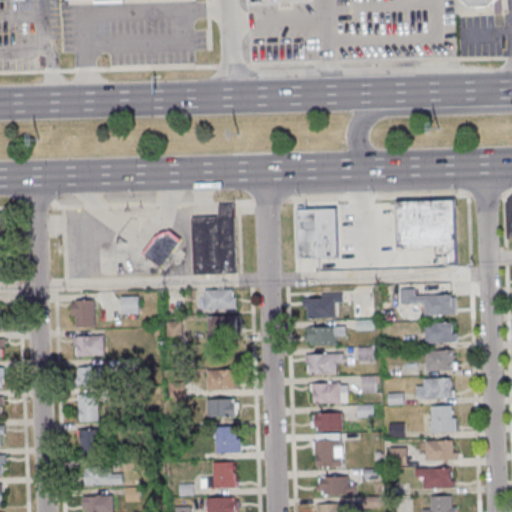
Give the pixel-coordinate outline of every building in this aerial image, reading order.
[(398,199),(398,247),(445,247),(445,265),(457,265),(457,199),(398,199)] [(192,216),(194,275),(238,274),(236,204),(219,204),(219,215),(192,216)] [(339,258),(338,205),(298,206),(299,258),(339,258)] [(144,254),(163,267),(182,240),(163,227),(144,254)] [(425,314),(457,314),(457,294),(419,295),(419,288),(401,288),(401,304),(425,303),(425,314)] [(206,308),(237,308),(237,289),(206,289),(206,308)] [(122,313),(140,313),(140,295),(122,295),(122,313)] [(184,312),(184,297),(172,297),(172,312),(184,312)] [(331,317),(331,298),(305,298),(305,317),(331,317)] [(73,299),(73,326),(96,326),(96,299),(73,299)] [(239,315),(211,315),(211,333),(239,333),(239,315)] [(184,320),(168,320),(168,340),(184,340),(184,320)] [(426,322),(426,342),(458,342),(458,322),(426,322)] [(337,344),(337,335),(346,335),(346,326),(307,326),(307,344),(337,344)] [(105,356),(105,335),(74,335),(74,356),(105,356)] [(359,347),(359,359),(374,359),(374,347),(359,347)] [(456,370),(456,350),(426,350),(426,370),(456,370)] [(343,373),(343,354),(307,354),(307,373),(343,373)] [(77,384),(104,384),(104,366),(77,366),(77,384)] [(208,369),(208,389),(239,389),(239,369),(208,369)] [(379,375),(362,375),(362,392),(379,392),(379,375)] [(455,397),(455,378),(417,378),(417,398),(455,397)] [(182,382),(171,382),(171,396),(184,396),(184,391),(182,391),(182,382)] [(312,382),(312,403),(348,402),(348,382),(312,382)] [(99,420),(99,394),(80,394),(80,420),(99,420)] [(208,399),(208,416),(238,416),(238,399),(208,399)] [(457,431),(457,405),(431,405),(431,431),(457,431)] [(343,412),(313,412),(313,430),(343,430),(343,412)] [(217,452),(241,452),(241,426),(217,426),(217,452)] [(101,453),(101,429),(80,429),(80,453),(101,453)] [(343,466),(343,433),(314,433),(314,466),(343,466)] [(458,440),(426,440),(426,460),(458,460),(458,440)] [(392,463),(408,463),(408,448),(392,448),(392,463)] [(208,477),(208,487),(237,487),(237,461),(214,461),(214,477),(208,477)] [(113,467),(85,467),(85,484),(124,484),(124,474),(113,474),(113,467)] [(416,487),(454,487),(454,468),(416,468),(416,487)] [(318,476),(318,494),(357,494),(357,483),(349,483),(349,476),(318,476)] [(83,511),(113,511),(113,495),(83,495),(83,511)] [(208,497),(207,511),(239,511),(239,497),(208,497)] [(423,511),(456,511),(456,499),(423,499),(423,511)] [(318,502),(318,511),(347,511),(348,502),(318,502)]
